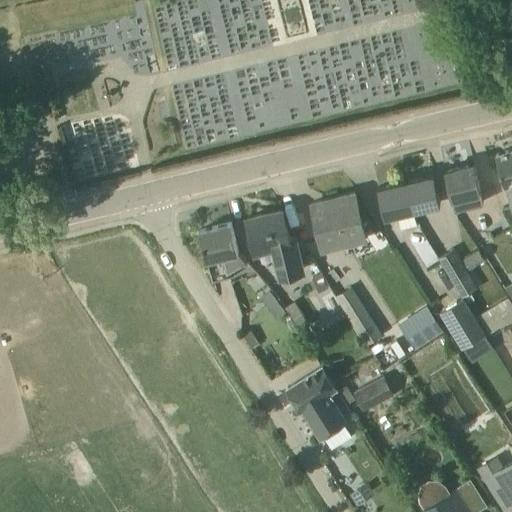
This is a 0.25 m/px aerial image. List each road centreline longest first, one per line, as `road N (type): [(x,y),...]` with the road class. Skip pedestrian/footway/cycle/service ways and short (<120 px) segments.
road 1 (tertiary): [(129,199),(511,111)]
road 2 (residential): [(332,511),(129,199)]
road 3 (tertiary): [(0,232),(129,199)]
